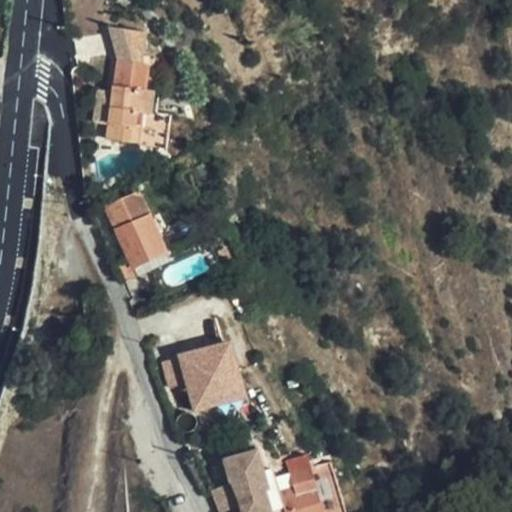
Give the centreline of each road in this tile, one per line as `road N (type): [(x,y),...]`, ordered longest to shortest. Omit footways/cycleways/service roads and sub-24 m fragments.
road 1 (residential): [(19,68),(47,77),(57,92),(91,240),(132,322),(161,427),(204,511)]
road 2 (unclassified): [(0,254),(19,68)]
